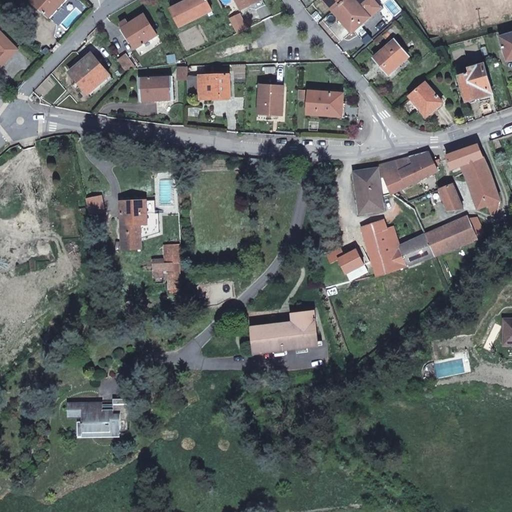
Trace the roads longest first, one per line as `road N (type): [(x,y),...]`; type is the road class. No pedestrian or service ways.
road 1 (residential): [(395,145),(359,153),(295,150),(19,121)]
road 2 (residential): [(395,145),(290,0)]
road 3 (residential): [(19,121),(22,95),(104,10)]
road 4 (residential): [(511,118),(456,139),(395,145)]
